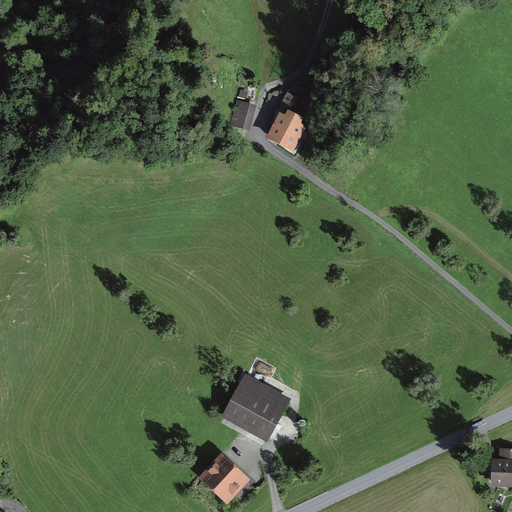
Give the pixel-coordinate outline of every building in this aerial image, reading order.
[(237,102),(231,125),(248,129),(254,107),(237,102)] [(313,122),(287,107),(271,137),(296,151),(313,122)] [(265,435),(288,392),(243,368),(220,411),(265,435)] [(254,479),(226,453),(205,475),(233,501),(254,479)] [(511,454),(495,453),(493,483),(511,484),(511,454)]
